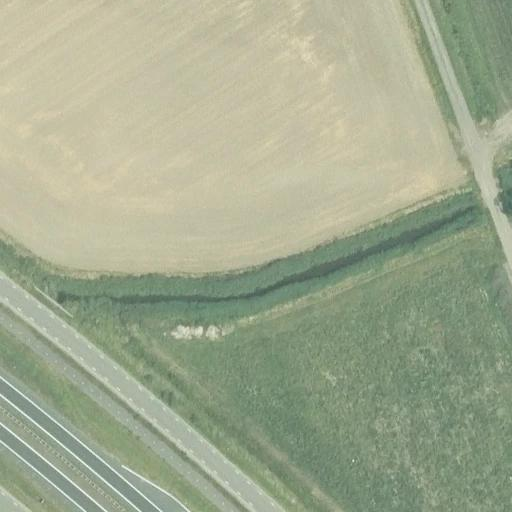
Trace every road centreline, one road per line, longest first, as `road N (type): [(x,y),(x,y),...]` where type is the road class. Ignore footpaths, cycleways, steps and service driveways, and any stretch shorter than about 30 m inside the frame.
road 1 (tertiary): [(0,287),(265,511)]
road 2 (trunk): [(145,511),(0,385)]
road 3 (track): [(484,181),(422,0)]
